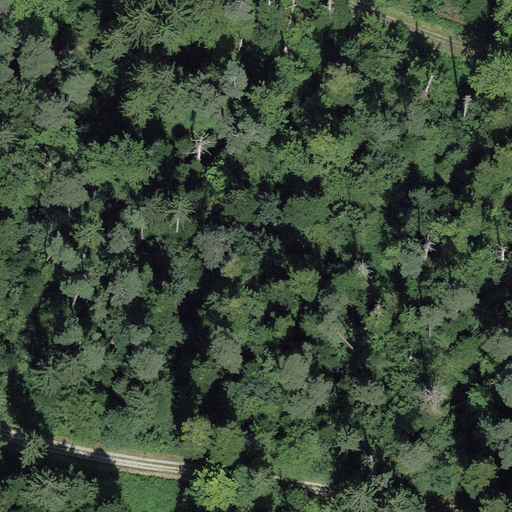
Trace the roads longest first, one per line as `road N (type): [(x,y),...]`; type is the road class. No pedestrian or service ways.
road 1 (track): [(0,431),(451,511)]
road 2 (track): [(341,0),(511,64)]
